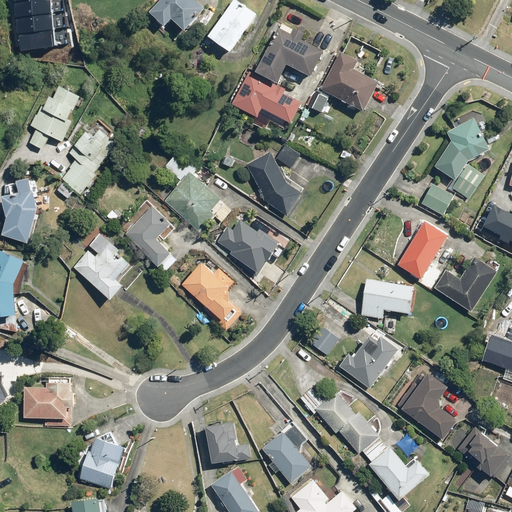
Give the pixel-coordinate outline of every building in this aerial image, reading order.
[(31,0),(17,2),(19,18),(55,14),(53,0),(31,0)] [(188,28),(206,8),(201,3),(196,0),(164,0),(153,12),(169,26),(176,18),(188,28)] [(260,14),(238,0),(235,0),(213,36),(236,51),(260,14)] [(19,18),(21,35),(57,30),(55,14),(19,18)] [(285,23),(282,29),(281,28),(266,57),(264,62),(259,71),(281,82),(290,63),(316,76),(328,51),(304,39),(306,34),(285,23)] [(21,35),(23,52),(59,48),(57,30),(21,35)] [(362,59),(344,50),(325,88),(368,110),(374,98),(383,81),(357,68),(362,59)] [(295,124),(305,102),(286,93),(288,89),(250,72),(235,104),(260,116),(263,110),(295,124)] [(54,135),(65,141),(75,121),(73,120),(85,97),(60,84),(47,107),(44,105),(33,124),(40,128),(32,142),(46,150),(54,135)] [(487,175),(469,164),(473,157),(491,147),(475,118),(448,131),(454,140),(438,165),(460,178),(454,188),(472,199),(487,175)] [(73,168),(64,179),(84,194),(90,187),(91,188),(97,181),(96,180),(100,174),(98,172),(111,157),(105,152),(116,138),(103,128),(97,136),(91,131),(74,151),(81,156),(71,167),(73,168)] [(291,185),(273,154),(263,161),(260,158),(250,165),(269,203),(291,215),(306,194),(294,187),(291,185)] [(217,216),(224,222),(234,211),(224,203),(228,199),(194,170),(169,201),(204,230),(217,216)] [(12,185),(15,194),(6,196),(10,216),(5,235),(32,243),(42,209),(39,191),(36,187),(35,178),(22,180),(22,182),(12,185)] [(456,194),(434,183),(428,196),(424,204),(445,214),(456,194)] [(71,199),(77,192),(67,184),(61,191),(71,199)] [(170,270),(180,260),(174,255),(176,253),(161,238),(176,223),(158,205),(129,233),(163,266),(165,265),(170,270)] [(236,231),(231,227),(219,243),(241,259),(238,263),(253,276),(258,269),(262,272),(265,267),(270,260),(274,263),(284,245),(262,228),(260,230),(245,219),(236,231)] [(451,233),(426,219),(402,263),(427,277),(451,233)] [(120,291),(126,283),(122,280),(135,264),(121,253),(123,250),(102,233),(90,248),(92,249),(77,267),(114,298),(120,291)] [(28,261),(1,249),(0,251),(0,317),(25,313),(20,282),(28,261)] [(474,309),(498,269),(480,258),(466,280),(447,269),(437,286),(474,309)] [(231,327),(244,313),(229,299),(235,293),(231,289),(237,283),(221,267),(217,272),(206,262),(185,284),(231,327)] [(366,306),(365,316),(385,318),(386,308),(415,311),(418,283),(369,278),(366,306)] [(342,339),(322,324),(308,341),(327,357),(342,339)] [(511,326),(509,336),(496,332),(486,359),(509,367),(505,378),(511,380),(511,326)] [(371,388),(402,347),(378,330),(369,340),(359,354),(353,349),(340,365),(371,388)] [(415,382),(398,404),(444,439),(461,417),(441,401),(453,386),(433,371),(421,387),(415,382)] [(52,386),(27,385),(26,417),(47,418),(46,426),(72,427),(73,409),(78,409),(79,385),(75,385),(75,377),(52,376),(52,386)] [(0,406),(10,397),(0,386),(0,406)] [(338,389),(316,406),(338,433),(342,430),(360,454),(384,436),(362,409),(357,413),(338,389)] [(240,418),(210,422),(215,461),(253,457),(251,444),(244,445),(240,418)] [(486,462),(484,465),(496,474),(511,453),(511,451),(503,445),(505,443),(485,428),(484,430),(478,425),(461,447),(470,454),(472,452),(486,462)] [(289,430),(263,448),(292,484),(316,464),(289,430)] [(130,447),(99,437),(86,478),(117,488),(130,447)] [(372,462),(395,488),(379,501),(388,511),(401,511),(411,504),(405,497),(434,473),(421,457),(412,464),(395,444),(372,462)] [(243,463),(214,483),(233,511),(261,511),(264,510),(246,482),(252,477),(243,463)] [(352,511),(359,505),(342,487),(332,496),(316,479),(294,501),(302,509),(298,511),(352,511)] [(104,511),(103,496),(75,499),(76,511),(104,511)]
